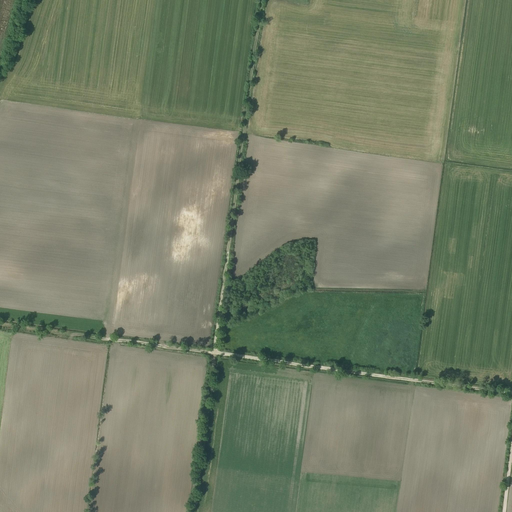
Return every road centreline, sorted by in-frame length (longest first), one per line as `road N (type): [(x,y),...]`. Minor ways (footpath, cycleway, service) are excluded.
road 1 (track): [(260,0),(212,352)]
road 2 (track): [(511,393),(212,352)]
road 3 (track): [(212,352),(0,324)]
